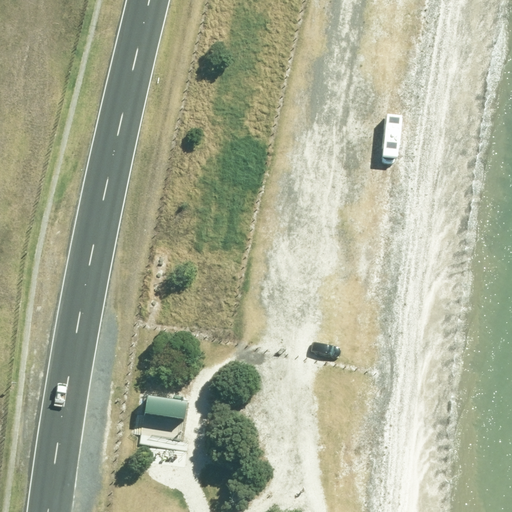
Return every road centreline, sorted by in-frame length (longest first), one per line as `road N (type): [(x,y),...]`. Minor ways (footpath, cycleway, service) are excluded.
road 1 (secondary): [(152,0),(56,424),(47,511)]
road 2 (track): [(348,0),(285,400)]
